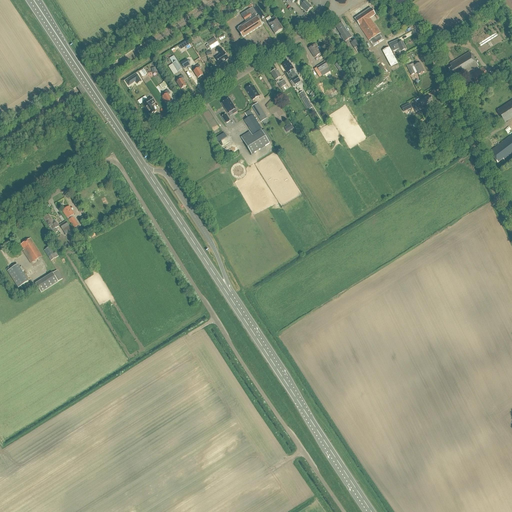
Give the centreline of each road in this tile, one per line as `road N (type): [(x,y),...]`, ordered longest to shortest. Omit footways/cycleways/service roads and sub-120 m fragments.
road 1 (unclassified): [(343,511),(112,156)]
road 2 (tertiary): [(0,143),(217,0)]
road 3 (trunk): [(370,511),(227,294)]
road 4 (unclassified): [(511,219),(429,49),(393,0)]
road 5 (residential): [(152,132),(326,19),(342,0)]
road 6 (trunk): [(143,166),(33,0)]
road 7 (trunk): [(227,294),(143,166)]
road 8 (unclassified): [(0,227),(112,156)]
